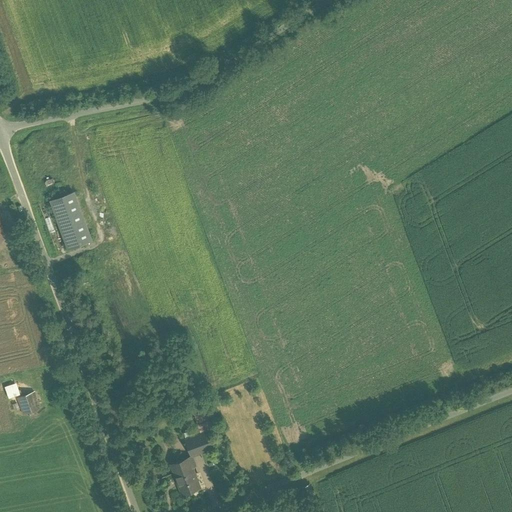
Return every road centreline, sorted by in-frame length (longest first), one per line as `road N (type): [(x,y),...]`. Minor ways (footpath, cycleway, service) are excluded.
road 1 (unclassified): [(0,139),(135,511)]
road 2 (unclassified): [(0,126),(173,98),(328,0)]
road 3 (unclassified): [(213,511),(511,393)]
